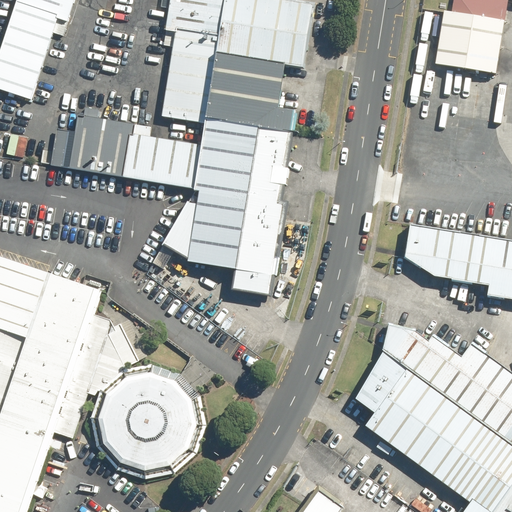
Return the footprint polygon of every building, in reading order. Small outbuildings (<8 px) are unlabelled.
[(18,0),(0,56),(0,88),(32,100),(54,33),(64,36),(76,0),(18,0)] [(163,116),(207,123),(208,118),(219,53),(227,0),(162,0),(161,7),(170,8),(164,46),(174,47),(163,116)] [(313,5),(283,0),(227,0),(219,53),(287,63),(303,66),(313,5)] [(507,0),(454,0),(453,11),(445,10),(436,64),(496,74),(507,0)] [(287,63),(219,53),(208,118),(292,131),(295,110),(280,107),(287,63)] [(85,108),(84,116),(79,115),(77,132),(57,128),(51,166),(197,189),(204,145),(149,137),(151,127),(98,118),(99,110),(85,108)] [(164,245),(191,261),(236,268),(232,289),(273,296),(289,201),(284,200),(295,132),(292,131),(208,118),(207,123),(204,145),(197,189),(164,245)] [(27,139),(11,135),(6,156),(21,160),(27,139)] [(511,240),(412,225),(407,257),(435,275),(490,284),(489,295),(511,298),(511,240)] [(153,364),(127,369),(126,367),(139,361),(121,324),(114,327),(111,320),(95,314),(103,291),(0,256),(0,511),(28,511),(55,432),(74,438),(89,393),(95,396),(99,390),(101,391),(91,418),(98,439),(114,459),(139,467),(165,461),(188,445),(198,422),(192,396),(172,372),(153,364)] [(430,340),(415,329),(390,324),(385,351),(511,445),(511,371),(473,342),(463,356),(434,335),(430,340)] [(494,511),(511,488),(511,445),(385,351),(357,398),(377,412),(367,425),(472,502),(464,511),(494,511)] [(340,511),(345,506),(320,488),(302,511),(340,511)] [(511,511),(511,488),(494,511),(511,511)]
